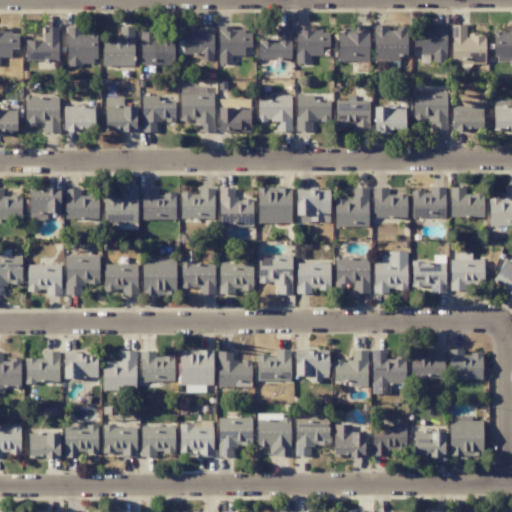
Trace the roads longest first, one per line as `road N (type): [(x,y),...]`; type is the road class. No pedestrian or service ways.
road 1 (residential): [(0,163),(511,161)]
road 2 (residential): [(511,487),(0,487)]
road 3 (residential): [(0,324),(508,324)]
road 4 (residential): [(0,1),(425,0)]
road 5 (residential): [(508,324),(508,487)]
